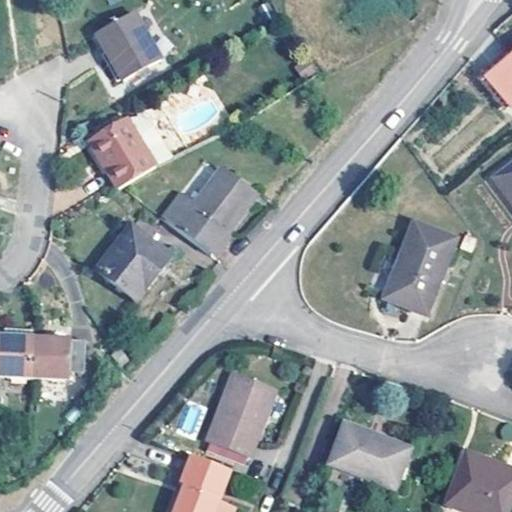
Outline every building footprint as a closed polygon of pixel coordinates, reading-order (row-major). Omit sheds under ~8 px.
[(166,63),(142,13),(104,32),(128,82),(166,63)] [(511,100),(511,53),(486,76),(509,102),(511,100)] [(154,122),(135,120),(92,142),(118,190),(122,189),(156,170),(175,160),(154,122)] [(511,164),(500,172),(511,189),(511,164)] [(254,197),(219,172),(192,206),(181,198),(167,217),(213,253),(224,237),(254,197)] [(431,304),(461,230),(422,214),(392,289),(431,304)] [(168,254),(128,226),(93,274),(125,296),(146,268),(154,273),(168,254)] [(146,268),(125,296),(133,302),(154,273),(146,268)] [(0,377),(33,379),(35,339),(0,337),(0,377)] [(84,342),(35,339),(33,379),(70,381),(71,373),(83,373),(84,342)] [(272,385),(236,372),(210,435),(247,450),(272,385)] [(410,444),(345,419),(329,457),(395,484),(410,444)] [(506,511),(511,496),(511,466),(468,449),(448,500),(478,511),(506,511)] [(227,464),(191,451),(179,480),(185,483),(173,511),(225,511),(229,501),(215,496),(227,464)] [(173,511),(185,483),(179,480),(167,511),(173,511)]
